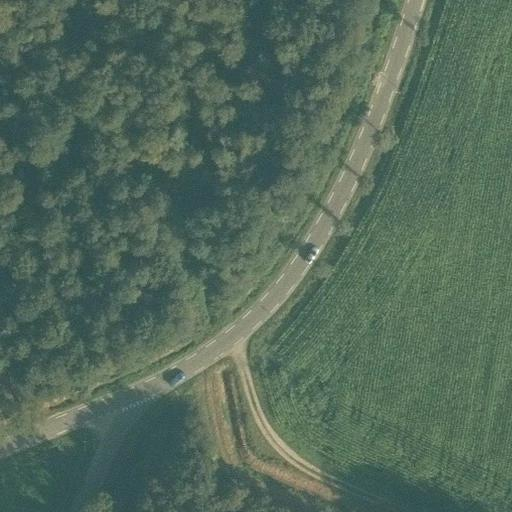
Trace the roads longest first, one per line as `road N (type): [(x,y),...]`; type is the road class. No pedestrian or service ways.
road 1 (tertiary): [(134,399),(215,350),(321,233),(376,131),(417,0)]
road 2 (track): [(383,511),(269,454),(242,407),(231,334)]
road 3 (tertiary): [(0,450),(134,399)]
road 4 (unclassified): [(86,511),(134,399)]
